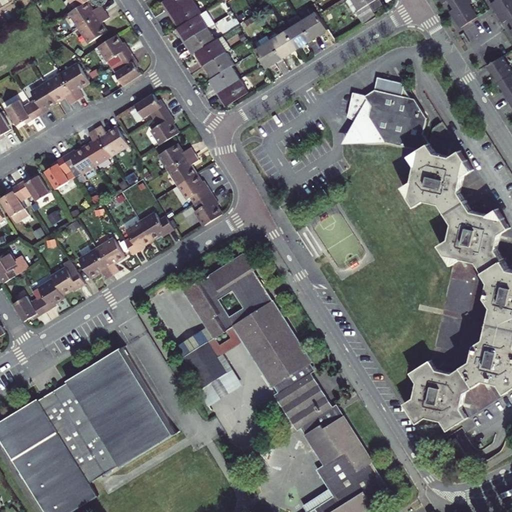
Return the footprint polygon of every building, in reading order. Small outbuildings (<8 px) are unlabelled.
[(165,7),(170,15),(194,1),(193,0),(165,0),(168,6),(165,7)] [(347,0),(355,12),(356,11),(364,24),(377,16),(369,4),(370,3),(374,0),(347,0)] [(383,5),(379,0),(374,0),(370,3),(375,11),(383,5)] [(472,3),(470,0),(440,0),(442,4),(448,0),(454,9),(450,12),(455,20),(456,20),(461,28),(478,17),(470,4),(472,3)] [(511,0),(496,0),(490,4),(493,8),(501,19),(500,19),(503,23),(508,19),(511,25),(511,29),(510,31),(511,34),(511,0)] [(194,1),(170,15),(174,22),(177,21),(181,26),(200,14),(202,13),(194,1)] [(69,13),(79,28),(105,12),(101,6),(92,11),(87,2),(79,7),(69,13)] [(105,12),(79,28),(89,44),(106,33),(101,24),(109,18),(105,12)] [(318,12),(302,22),(313,38),(328,29),(318,12)] [(200,14),(181,26),(179,28),(182,33),(180,33),(185,42),(208,28),(200,14)] [(313,38),(302,22),(287,31),(297,48),(313,38)] [(208,28),(185,42),(190,49),(192,48),(195,53),(197,52),(216,40),(208,28)] [(297,48),(287,31),(272,40),(282,57),(297,48)] [(115,36),(98,47),(111,67),(131,54),(127,47),(124,48),(121,45),(115,36)] [(269,36),(262,40),(265,45),(272,40),(269,36)] [(216,40),(197,52),(201,58),(199,60),(203,67),(227,52),(218,39),(216,40)] [(282,57),(272,40),(265,45),(262,40),(253,45),(266,67),(282,57)] [(227,52),(203,67),(208,74),(210,73),(214,78),(233,66),(235,65),(227,52)] [(123,85),(141,75),(137,68),(134,63),(136,62),(131,54),(111,67),(123,85)] [(511,70),(503,56),(488,66),(496,78),(494,79),(501,90),(503,88),(511,102),(511,70)] [(79,64),(61,75),(77,100),(83,96),(79,88),(90,81),(79,64)] [(241,79),(233,66),(214,78),(211,80),(215,85),(213,86),(218,94),(241,79)] [(71,104),(77,100),(61,75),(46,84),(57,101),(66,96),(71,104)] [(372,142),(388,142),(419,150),(410,156),(416,166),(413,181),(404,186),(417,207),(425,201),(441,204),(453,224),(450,241),(441,246),(452,264),(462,259),(477,262),(491,283),(488,298),(494,308),(488,338),(478,344),(475,359),(454,372),(437,368),(432,361),(412,373),(418,383),(418,384),(415,398),(406,404),(417,423),(427,417),(443,420),(448,429),(468,417),(462,408),(467,392),(486,379),(503,383),(509,391),(511,389),(511,270),(510,270),(497,250),(500,234),(510,229),(497,210),(489,215),(473,212),(460,193),(464,176),(473,171),(461,152),(451,158),(436,154),(423,135),(427,118),(415,98),(411,97),(405,89),(406,87),(403,82),(379,77),(376,90),(367,95),(354,93),(348,116),(349,117),(356,120),(355,123),(358,124),(357,132),(357,135),(358,136),(359,137),(362,139),(372,142)] [(241,79),(218,94),(222,101),(224,100),(228,105),(248,91),(241,79)] [(44,109),(49,106),(57,101),(46,84),(32,92),(36,99),(30,103),(38,117),(46,112),(44,109)] [(153,94),(135,105),(143,118),(150,114),(154,120),(168,111),(163,104),(160,106),(157,101),(153,94)] [(29,118),(31,121),(38,117),(30,103),(24,106),(20,100),(7,108),(18,125),(25,121),(29,118)] [(283,112),(289,122),(302,115),(295,104),(283,112)] [(152,131),(160,145),(177,134),(172,125),(169,121),(173,119),(168,111),(154,120),(158,126),(152,131)] [(0,112),(0,140),(1,139),(0,137),(0,135),(4,133),(11,129),(0,112)] [(266,122),(272,133),(286,124),(279,114),(266,122)] [(358,124),(355,123),(349,135),(346,141),(372,142),(362,139),(359,137),(358,136),(357,135),(357,132),(358,124)] [(101,126),(95,130),(111,156),(129,145),(118,128),(107,134),(101,126)] [(96,165),(111,156),(95,130),(89,133),(94,142),(85,147),(96,165)] [(159,155),(168,170),(194,153),(190,147),(182,152),(176,144),(159,155)] [(76,178),(96,165),(85,147),(77,152),(73,155),(71,152),(63,157),(76,178)] [(194,153),(168,170),(178,185),(195,174),(190,165),(198,160),(194,153)] [(57,189),(76,178),(63,157),(56,162),(57,165),(53,167),(46,172),(57,189)] [(195,174),(178,185),(187,200),(191,198),(194,203),(211,192),(206,184),(203,186),(201,182),(195,174)] [(39,176),(32,180),(28,183),(26,180),(18,185),(27,199),(36,193),(40,199),(50,193),(39,176)] [(18,204),(27,199),(18,185),(11,189),(13,192),(8,195),(1,199),(12,217),(22,211),(18,204)] [(204,226),(221,215),(216,206),(213,202),(216,200),(211,192),(194,203),(198,209),(195,211),(204,226)] [(141,222),(152,240),(160,234),(165,231),(167,234),(174,230),(166,216),(159,220),(155,213),(141,222)] [(133,255),(140,250),(139,248),(143,245),(152,240),(141,222),(121,235),(133,255)] [(112,240),(97,249),(113,275),(119,271),(114,263),(123,258),(112,240)] [(106,279),(113,275),(97,249),(81,258),(92,276),(101,271),(106,279)] [(0,280),(2,284),(30,268),(22,255),(15,260),(10,251),(0,257),(0,274),(1,275),(0,275),(0,280)] [(319,469),(331,488),(336,496),(310,511),(365,511),(375,506),(373,502),(391,490),(373,461),(374,461),(345,415),(340,418),(307,365),(313,361),(254,270),(255,269),(246,254),(202,281),(201,280),(185,290),(209,327),(215,338),(217,337),(227,330),(235,326),(245,342),(274,386),(276,385),(280,391),(277,393),(300,429),(303,427),(327,464),(319,469)] [(63,294),(72,289),(76,286),(78,289),(85,284),(71,260),(64,264),(66,268),(52,277),(54,279),(63,294)] [(45,313),(53,308),(52,305),(56,302),(64,297),(63,294),(54,279),(33,292),(36,298),(45,313)] [(27,296),(14,303),(25,321),(32,317),(36,314),(38,317),(45,313),(36,298),(31,302),(27,296)] [(220,357),(224,354),(245,342),(235,326),(227,330),(232,337),(221,344),(217,337),(215,338),(209,327),(178,345),(185,356),(210,341),(220,357)] [(185,356),(205,387),(229,372),(220,357),(210,341),(185,356)] [(38,399),(0,423),(0,439),(46,511),(72,511),(100,495),(92,482),(123,463),(125,465),(178,432),(124,347),(70,380),(71,382),(40,401),(38,399)] [(229,372),(205,387),(200,390),(210,406),(244,385),(224,354),(220,357),(229,372)] [(305,505),(310,511),(336,496),(331,488),(305,505)]
